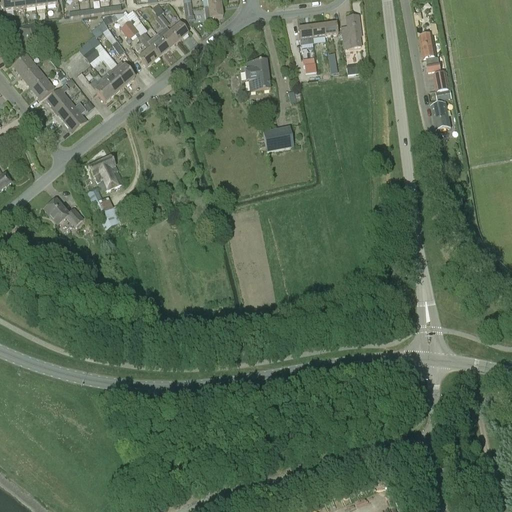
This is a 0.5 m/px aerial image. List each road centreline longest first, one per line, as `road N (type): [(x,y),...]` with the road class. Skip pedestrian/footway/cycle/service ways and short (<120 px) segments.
road 1 (primary): [(430,359),(167,388),(74,377),(0,351)]
road 2 (unclassified): [(430,359),(387,0)]
road 3 (residential): [(0,78),(68,161),(252,16)]
road 4 (unclassified): [(511,301),(459,241),(404,0)]
road 5 (unclassified): [(180,511),(436,439)]
